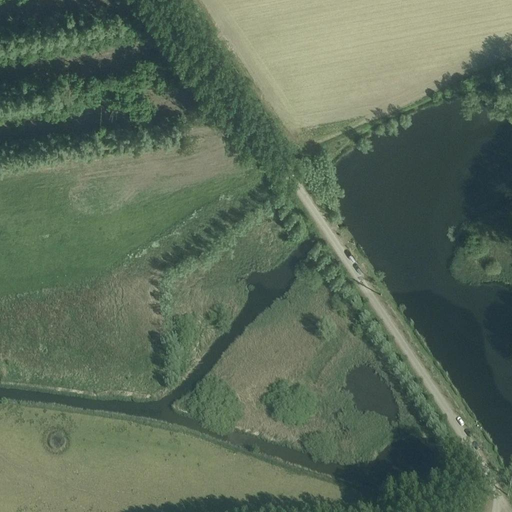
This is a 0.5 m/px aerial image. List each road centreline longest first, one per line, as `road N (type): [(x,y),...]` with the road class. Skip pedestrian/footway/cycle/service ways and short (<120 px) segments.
road 1 (unclassified): [(495,511),(495,487),(482,463),(172,0)]
road 2 (track): [(251,118),(0,157)]
